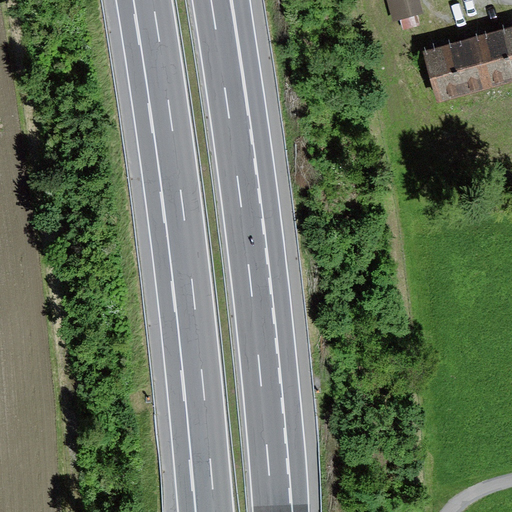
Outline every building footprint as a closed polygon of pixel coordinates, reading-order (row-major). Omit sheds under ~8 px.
[(418,0),(386,0),(393,23),(423,15),(418,0)] [(511,28),(501,32),(511,72),(511,28)] [(511,72),(501,32),(475,39),(489,92),(511,84),(511,72)] [(489,92),(475,39),(449,46),(463,99),(489,92)] [(449,46),(422,53),(436,105),(463,99),(449,46)]
